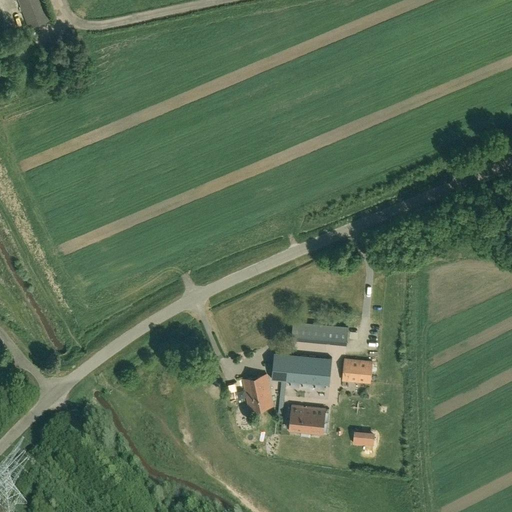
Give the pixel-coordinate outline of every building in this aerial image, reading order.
[(18,0),(29,27),(48,20),(40,0),(18,0)] [(346,344),(348,327),(293,322),(292,338),(346,344)] [(274,352),(271,379),(329,384),(332,357),(274,352)] [(370,382),(372,361),(345,358),(343,379),(370,382)] [(266,374),(243,379),(250,410),(273,405),(266,374)] [(289,431),(322,434),(323,434),(326,407),(292,404),(289,431)] [(353,443),(374,445),(375,432),(355,430),(353,443)]
